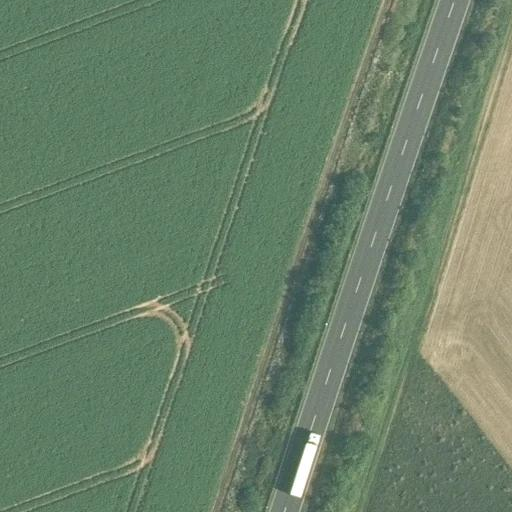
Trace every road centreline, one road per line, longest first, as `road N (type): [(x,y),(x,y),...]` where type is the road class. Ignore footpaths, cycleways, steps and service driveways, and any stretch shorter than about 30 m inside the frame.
road 1 (track): [(215,511),(390,0)]
road 2 (primary): [(457,0),(286,511)]
road 3 (track): [(369,511),(511,41)]
